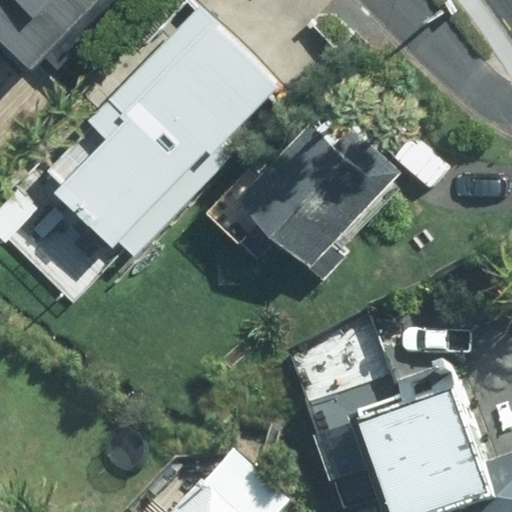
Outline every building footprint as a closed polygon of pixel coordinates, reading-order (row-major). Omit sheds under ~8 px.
[(13,0),(77,56),(126,0),(13,0)] [(295,61),(227,0),(217,0),(43,195),(116,260),(295,61)] [(0,73),(18,53),(0,36),(0,73)] [(398,172),(319,107),(227,216),(306,282),(398,172)] [(374,303),(321,341),(374,511),(511,511),(511,459),(486,377),(406,402),(374,303)] [(259,511),(216,475),(183,511),(259,511)]
